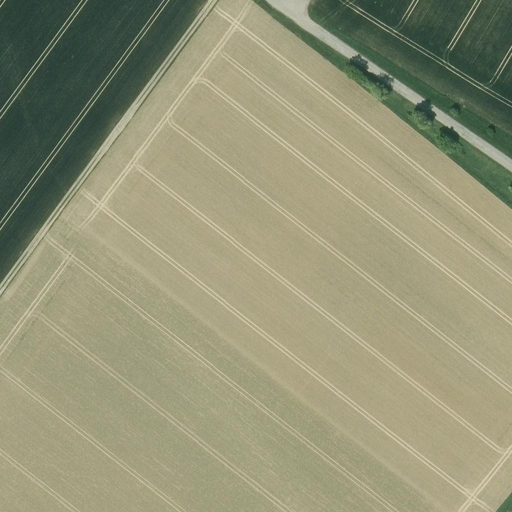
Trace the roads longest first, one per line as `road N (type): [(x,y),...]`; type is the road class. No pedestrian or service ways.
road 1 (track): [(0,292),(217,0)]
road 2 (unclassified): [(275,0),(511,166)]
